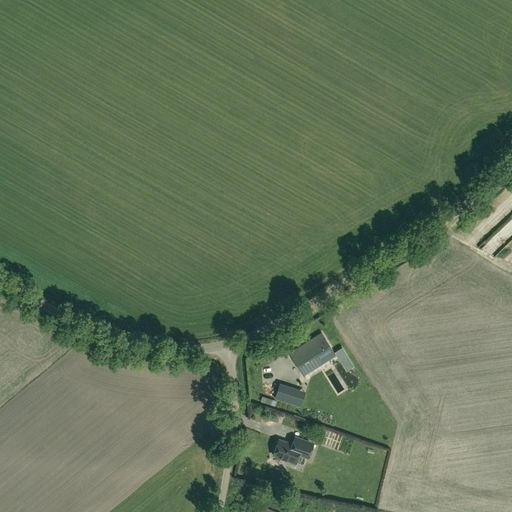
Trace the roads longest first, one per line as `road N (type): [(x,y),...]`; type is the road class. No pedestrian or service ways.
road 1 (unclassified): [(226,346),(426,227),(511,153)]
road 2 (unclassified): [(226,346),(148,348),(111,339),(0,280)]
